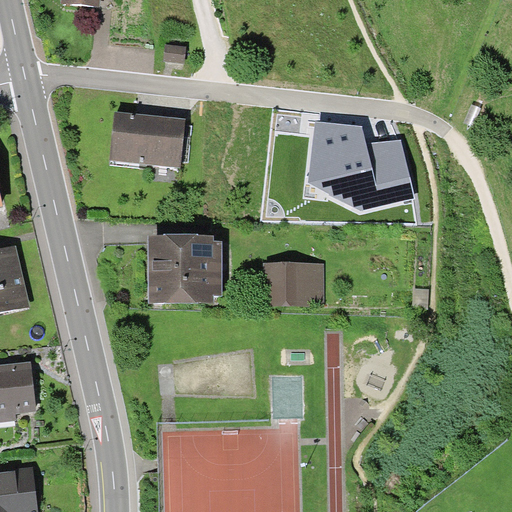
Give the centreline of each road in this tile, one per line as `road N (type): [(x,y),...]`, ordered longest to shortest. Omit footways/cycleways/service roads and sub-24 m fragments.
road 1 (secondary): [(25,76),(107,425),(116,511)]
road 2 (track): [(235,96),(440,127),(475,174),(511,303)]
road 3 (residential): [(235,96),(25,76)]
